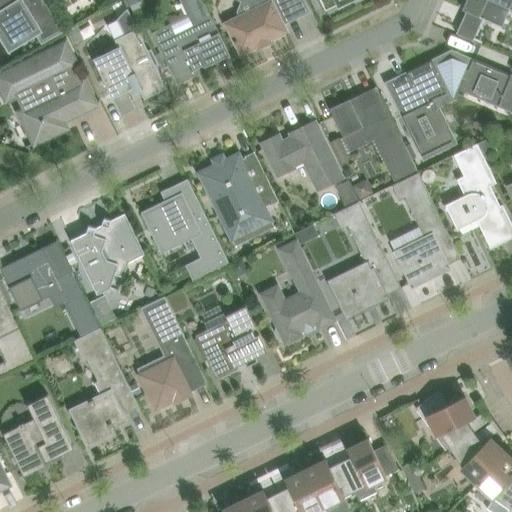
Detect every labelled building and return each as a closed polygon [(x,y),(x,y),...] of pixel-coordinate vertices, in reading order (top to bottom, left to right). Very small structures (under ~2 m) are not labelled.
[(0,0),(0,27),(10,45),(36,29),(43,40),(61,29),(43,0),(0,0)] [(143,0),(127,0),(134,14),(147,7),(143,0)] [(231,56),(222,38),(203,0),(182,0),(195,25),(175,35),(170,26),(155,33),(179,82),(198,72),(196,68),(203,65),(204,67),(229,55),(230,57),(231,56)] [(254,9),(226,23),(232,35),(241,53),(254,47),(273,37),(287,31),(284,24),(296,17),(309,11),(303,0),(242,0),(251,3),(254,9)] [(511,0),(466,0),(463,10),(466,11),(456,33),(473,41),(483,19),(502,28),(510,9),(511,10),(511,0)] [(118,47),(94,58),(104,80),(107,85),(110,92),(113,97),(126,91),(128,96),(129,95),(140,90),(144,98),(166,88),(156,66),(159,64),(152,49),(148,50),(128,9),(119,18),(126,34),(115,39),(118,47)] [(78,26),(68,31),(74,43),(84,38),(83,37),(78,26)] [(20,112),(26,124),(35,142),(26,146),(26,148),(66,128),(61,116),(71,111),(73,115),(96,104),(96,103),(95,103),(84,80),(81,82),(74,67),(77,65),(66,43),(0,75),(0,85),(7,100),(16,96),(23,110),(20,112)] [(160,53),(155,56),(159,64),(162,70),(167,67),(160,53)] [(511,75),(472,58),(470,65),(458,59),(447,60),(435,66),(432,60),(407,72),(408,74),(392,82),(406,109),(409,107),(411,111),(402,115),(422,156),(452,141),(432,100),(430,101),(428,97),(441,91),(443,95),(447,93),(448,95),(459,95),(460,93),(464,94),(467,87),(511,106),(511,79),(510,79),(511,75)] [(330,109),(339,127),(343,136),(362,127),(368,140),(375,137),(395,178),(415,168),(416,170),(417,169),(412,159),(406,146),(377,86),(375,87),(377,90),(351,103),(350,99),(330,109)] [(279,134),(262,142),(270,160),(278,176),(295,168),(294,166),(304,161),(318,191),(343,179),(324,139),(315,121),(290,133),(292,137),(282,141),(279,134)] [(339,138),(330,142),(341,164),(349,160),(339,138)] [(468,193),(445,204),(449,211),(457,229),(477,219),(491,248),(507,240),(505,236),(511,233),(511,223),(509,217),(503,204),(500,205),(491,185),(497,182),(478,143),(454,154),(466,178),(462,180),(468,193)] [(411,144),(406,146),(412,159),(417,157),(411,144)] [(238,152),(227,158),(224,160),(225,162),(218,166),(217,164),(202,171),(215,198),(217,197),(221,204),(216,206),(232,240),(272,221),(266,208),(279,202),(255,151),(241,158),(238,152)] [(423,170),(422,174),(423,178),(425,180),(429,181),(432,181),(435,178),(436,175),(435,171),(433,168),(429,167),(426,168),(423,170)] [(419,226),(391,240),(396,251),(395,252),(404,268),(413,286),(431,277),(429,274),(449,264),(461,258),(452,240),(419,172),(392,185),(399,200),(405,197),(419,226)] [(151,222),(160,240),(161,242),(165,240),(167,245),(189,234),(201,257),(185,265),(194,282),(230,264),(188,179),(185,180),(187,185),(177,189),(176,187),(168,191),(167,189),(161,192),(167,204),(151,212),(155,220),(151,222)] [(349,180),(337,186),(340,193),(352,188),(349,180)] [(361,182),(353,186),(359,200),(373,193),(369,185),(361,182)] [(329,281),(338,299),(347,317),(366,308),(364,304),(385,294),(385,295),(402,287),(359,201),(334,214),(341,229),(348,226),(366,263),(361,265),(362,267),(349,273),(348,272),(329,281)] [(71,240),(80,258),(97,293),(110,287),(119,290),(129,261),(145,254),(125,213),(112,220),(104,218),(102,225),(96,227),(89,225),(87,232),(71,240)] [(302,230),(295,234),(300,245),(307,241),(319,236),(313,225),(302,230)] [(277,326),(276,331),(279,338),(284,339),(286,344),(302,335),(300,331),(317,323),(319,327),(335,319),(297,240),(280,248),(301,292),(285,300),(282,292),(273,297),(270,289),(261,293),(277,326)] [(83,336),(100,328),(76,280),(70,267),(58,242),(3,269),(22,307),(51,293),(56,304),(69,297),(72,305),(68,307),(83,336)] [(0,347),(6,360),(12,371),(17,368),(36,359),(31,349),(20,327),(6,298),(0,285),(0,347)] [(105,294),(91,301),(102,324),(116,317),(105,294)] [(156,408),(191,392),(190,390),(206,382),(207,384),(208,383),(165,296),(141,308),(141,309),(143,308),(167,357),(154,363),(156,366),(139,374),(156,408)] [(195,335),(208,361),(217,379),(238,368),(236,363),(244,360),(247,367),(258,361),(256,356),(268,350),(246,306),(226,315),(230,324),(212,333),(209,328),(195,335)] [(72,410),(80,426),(89,444),(95,442),(96,444),(109,438),(108,435),(113,433),(111,429),(115,427),(113,423),(124,418),(123,416),(140,408),(100,327),(100,328),(83,336),(74,340),(84,361),(88,359),(96,377),(98,380),(95,382),(102,396),(94,400),(93,398),(88,401),(89,402),(72,410)] [(0,363),(0,376),(12,371),(6,360),(0,363)] [(449,446),(452,450),(475,432),(471,434),(463,423),(475,417),(464,396),(459,398),(457,395),(448,402),(439,390),(416,407),(431,428),(434,426),(438,435),(440,434),(441,435),(438,437),(446,448),(449,446)] [(3,433),(15,457),(24,475),(40,467),(39,464),(55,456),(57,460),(64,457),(62,454),(74,448),(48,394),(28,404),(34,418),(3,433)] [(461,467),(478,482),(506,453),(489,438),(480,447),(472,435),(476,433),(475,432),(452,450),(463,465),(461,467)] [(339,456),(338,457),(355,491),(359,500),(376,492),(372,482),(387,475),(399,469),(387,444),(374,450),(369,439),(348,449),(351,456),(341,461),(339,456)] [(493,511),(508,511),(511,507),(511,459),(506,453),(478,482),(494,498),(488,508),(493,511)] [(327,460),(306,470),(324,506),(326,511),(344,511),(347,511),(341,498),(355,491),(338,457),(340,461),(330,466),(327,460)] [(403,465),(410,479),(419,474),(412,461),(403,465)] [(277,487),(276,487),(288,511),(311,511),(324,506),(306,470),(286,480),(289,486),(279,491),(277,487)] [(419,474),(410,479),(416,492),(425,487),(419,474)] [(264,490),(244,500),(249,511),(288,511),(276,487),(275,487),(278,492),(268,497),(264,490)] [(249,511),(244,500),(223,510),(224,511),(249,511)]
